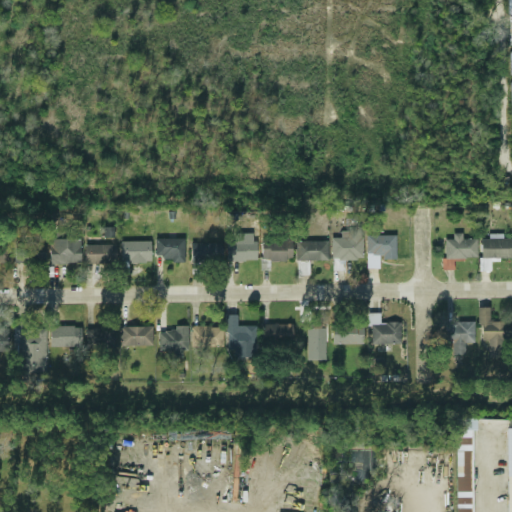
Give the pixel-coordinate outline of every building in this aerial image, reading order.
[(363,258),(362,231),(331,231),(332,259),(363,258)] [(396,235),(367,235),(366,256),(396,256),(396,235)] [(511,258),(511,238),(504,238),(504,235),(481,235),(482,258),(511,258)] [(185,238),(156,238),(156,259),(184,259),(185,238)] [(293,238),(262,238),(262,259),(292,260),(293,238)] [(81,240),(15,240),(15,263),(81,263),(81,240)] [(121,241),(121,263),(151,262),(151,240),(121,241)] [(328,240),(296,241),(296,260),(328,260),(328,240)] [(257,241),(226,241),(227,260),(257,260),(257,241)] [(191,242),(191,262),(222,262),(223,243),(191,242)] [(10,244),(0,243),(0,264),(10,264),(10,244)] [(116,244),(85,244),(85,263),(116,264),(116,244)] [(511,344),(511,321),(490,321),(490,307),(479,307),(480,339),(489,339),(490,356),(504,356),(504,344),(511,344)] [(380,313),(369,313),(370,344),(401,343),(400,322),(380,322),(380,313)] [(256,325),(238,326),(237,314),(226,314),(227,350),(256,349),(256,325)] [(475,342),(474,321),(451,322),(452,354),(465,353),(465,342),(475,342)] [(45,371),(45,329),(26,329),(26,323),(14,323),(14,371),(45,371)] [(293,324),(263,323),(263,343),(293,344),(293,324)] [(363,344),(363,325),(332,324),(332,343),(363,344)] [(82,326),(50,326),(50,346),(81,347),(82,326)] [(152,326),(120,327),(121,346),(153,345),(152,326)] [(223,326),(191,326),(191,346),(223,347),(223,326)] [(0,350),(8,351),(9,328),(0,327),(0,350)] [(325,327),(308,328),(308,360),(326,359),(325,327)] [(86,328),(86,346),(114,347),(114,328),(86,328)] [(187,356),(186,328),(159,329),(159,348),(170,348),(170,357),(187,356)] [(471,511),(471,428),(455,428),(455,511),(471,511)]
